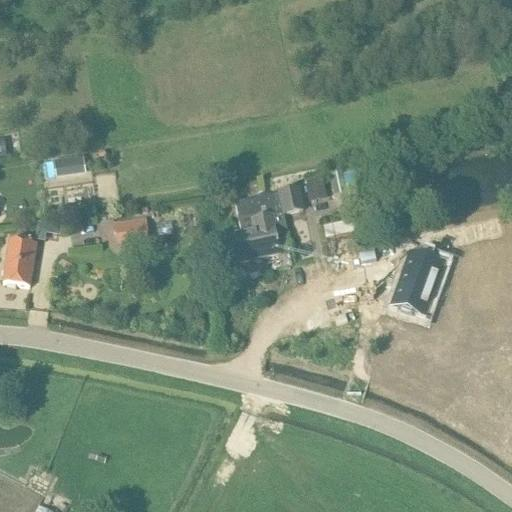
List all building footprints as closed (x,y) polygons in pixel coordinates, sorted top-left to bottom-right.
[(330,176),(335,198),(359,193),(354,170),(330,176)] [(304,183),(309,205),(327,201),(322,179),(304,183)] [(279,196),(283,218),(303,214),(299,192),(279,196)] [(287,236),(283,218),(279,196),(234,205),(240,235),(230,238),(236,268),(281,258),(276,238),(287,236)] [(498,217),(451,228),(455,247),(502,237),(498,217)] [(147,245),(143,220),(110,224),(114,249),(147,245)] [(10,243),(3,286),(30,290),(37,247),(10,243)] [(409,257),(391,307),(423,318),(441,268),(409,257)]
